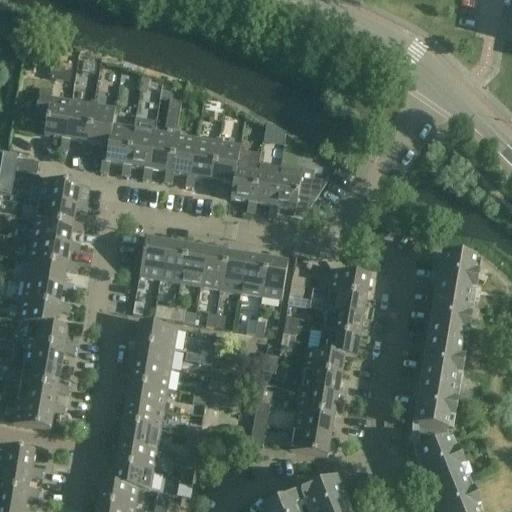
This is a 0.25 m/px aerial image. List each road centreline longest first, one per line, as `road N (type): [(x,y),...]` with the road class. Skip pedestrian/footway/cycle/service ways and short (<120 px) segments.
road 1 (residential): [(74,511),(82,454),(110,373),(96,311),(109,212),(331,250),(348,229)]
road 2 (residential): [(348,229),(401,266),(373,457)]
road 3 (tertiary): [(438,79),(412,55),(314,8),(278,0)]
road 4 (residential): [(348,229),(438,79)]
road 5 (residential): [(373,457),(292,489),(248,492),(223,511)]
